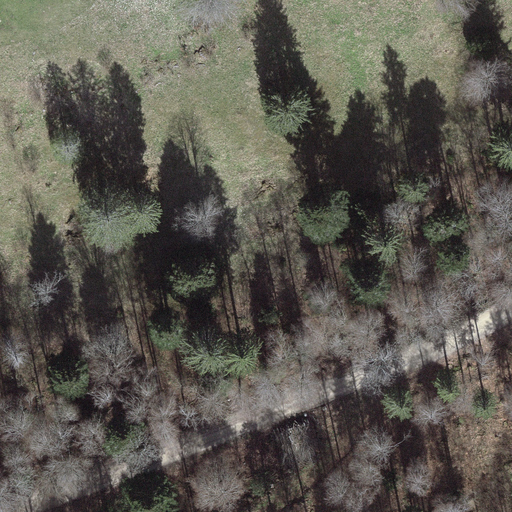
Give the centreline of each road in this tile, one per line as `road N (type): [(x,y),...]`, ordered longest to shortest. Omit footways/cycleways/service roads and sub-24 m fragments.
road 1 (track): [(33,511),(390,362),(511,297)]
road 2 (track): [(390,362),(338,443),(259,511)]
